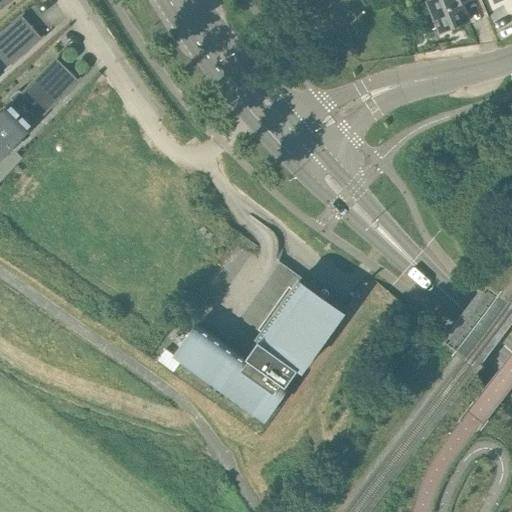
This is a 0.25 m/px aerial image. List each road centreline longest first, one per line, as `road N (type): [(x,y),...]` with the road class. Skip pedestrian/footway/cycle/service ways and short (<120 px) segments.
road 1 (unclassified): [(259,511),(197,418),(165,386),(0,271)]
road 2 (tertiary): [(307,136),(365,96),(511,59)]
road 3 (unclassified): [(67,0),(107,67),(193,162)]
road 4 (primary): [(307,136),(202,0)]
road 5 (track): [(225,458),(284,438),(339,347)]
road 6 (track): [(313,398),(308,481),(322,479),(334,461),(351,415)]
road 7 (primary): [(286,154),(368,234),(405,255)]
road 8 (primary): [(405,255),(307,136)]
road 9 (primary): [(511,353),(405,255)]
road 10 (primary): [(169,0),(253,117)]
